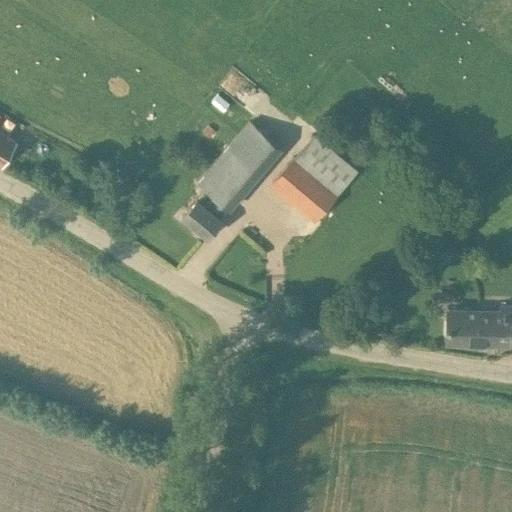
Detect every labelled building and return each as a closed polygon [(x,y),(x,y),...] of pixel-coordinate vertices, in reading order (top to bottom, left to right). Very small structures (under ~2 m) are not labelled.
[(197,182),(205,188),(228,207),(230,208),(282,147),(250,120),(197,182)] [(0,164),(2,165),(15,141),(0,132),(0,164)] [(314,132),(271,182),(314,221),(358,169),(314,132)] [(205,188),(197,197),(182,215),(207,236),(222,219),(219,216),(228,207),(205,188)] [(448,310),(447,342),(509,343),(509,331),(511,331),(511,306),(502,306),(502,314),(480,314),(480,311),(448,310)]
